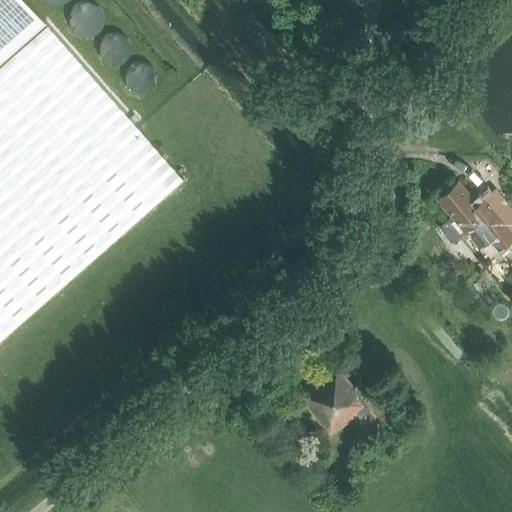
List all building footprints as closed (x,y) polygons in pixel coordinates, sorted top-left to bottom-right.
[(0,0),(0,338),(183,176),(153,142),(149,138),(135,122),(139,119),(134,114),(131,117),(27,0),(0,0)] [(102,31),(98,51),(117,54),(120,34),(102,31)] [(143,63),(125,67),(129,82),(147,77),(143,63)] [(486,236),(511,215),(511,208),(495,188),(480,200),(477,197),(474,200),(458,180),(436,197),(451,216),(441,224),(441,228),(447,237),(452,236),(455,234),(457,236),(464,231),(463,230),(474,221),(486,236)] [(391,437),(405,425),(369,374),(353,385),(337,365),(297,395),(328,435),(351,417),(369,439),(384,429),(391,437)]
